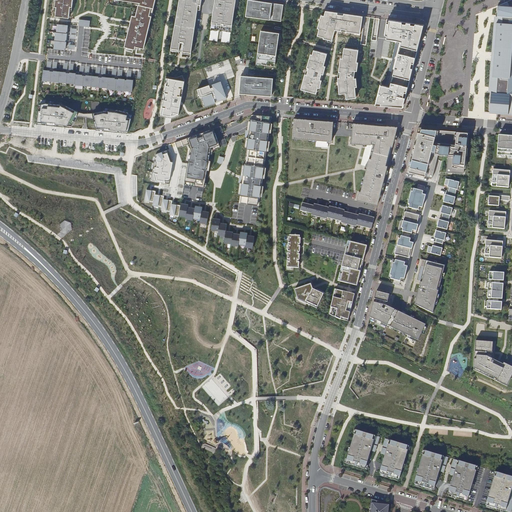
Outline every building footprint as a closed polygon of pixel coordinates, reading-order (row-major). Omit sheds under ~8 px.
[(55,0),(55,7),(56,7),(56,12),(55,16),(69,18),(70,11),(70,7),(72,7),(72,0),(55,0)] [(144,49),(155,0),(120,0),(128,1),(132,2),(135,2),(140,3),(139,5),(138,5),(136,12),(135,16),(134,16),(132,15),(129,27),(128,31),(127,38),(126,42),(124,47),(135,49),(135,47),(144,49)] [(198,7),(200,7),(201,0),(179,0),(170,54),(178,55),(179,51),(182,52),(181,56),(190,57),(197,10),(198,7)] [(231,32),(235,0),(214,0),(210,29),(218,31),(222,31),(231,32)] [(252,0),(250,0),(250,2),(247,2),(246,14),(248,14),(248,16),(278,21),(278,19),(281,19),(283,5),(252,0)] [(489,113),(511,115),(511,6),(509,6),(507,1),(498,6),(497,16),(497,17),(500,17),(496,60),(493,60),(491,85),(494,86),(494,92),(491,92),(489,113)] [(322,20),(319,19),(317,28),(319,29),(317,34),(319,35),(323,36),(323,38),(323,39),(327,40),(331,41),(335,30),(360,34),(362,20),(360,20),(360,16),(343,14),(343,16),(337,15),(337,13),(325,11),(324,16),(322,20)] [(491,92),(494,92),(494,86),(491,85),(493,60),(496,60),(500,17),(497,17),(497,16),(494,16),(488,92),(491,92)] [(423,25),(387,20),(385,32),(387,32),(387,35),(386,39),(396,41),(401,42),(389,90),(386,89),(387,86),(380,85),(376,105),(402,107),(423,25)] [(68,25),(57,24),(56,32),(66,33),(67,32),(68,25)] [(217,41),(218,31),(210,29),(209,40),(217,41)] [(231,32),(222,31),(221,42),(229,43),(231,32)] [(279,33),(261,31),(260,37),(261,38),(261,42),(259,41),(256,61),(258,62),(258,64),(272,66),(273,64),(274,64),(279,33)] [(56,32),(55,32),(55,41),(66,42),(66,40),(67,40),(67,33),(66,33),(56,32)] [(55,41),(54,49),(65,50),(65,48),(66,48),(66,42),(55,41)] [(345,94),(345,99),(353,98),(353,95),(355,94),(355,87),(354,84),(356,84),(356,78),(353,79),(354,71),(355,67),(357,68),(358,63),(356,62),(358,50),(345,48),(344,53),(343,53),(342,59),(341,62),(339,62),(338,72),(339,72),(338,78),(337,78),(338,88),(340,88),(340,92),(340,94),(345,94)] [(326,54),(313,50),(312,55),(310,60),(308,59),(306,68),(308,68),(306,75),(304,74),(302,82),(304,83),(303,88),(302,90),(311,93),(312,91),(316,92),(317,88),(319,88),(321,80),(319,80),(321,74),(323,74),(324,70),(322,69),(323,66),(326,54)] [(42,81),(50,82),(51,71),(50,71),(50,70),(43,70),(42,81)] [(51,71),(50,82),(59,82),(60,71),(53,71),(53,72),(51,71)] [(60,71),(59,82),(67,83),(68,73),(66,73),(66,72),(60,71)] [(68,73),(67,83),(75,84),(76,74),(76,73),(69,72),(69,73),(68,73)] [(75,84),(75,85),(83,86),(84,76),(82,75),(76,74),(75,84)] [(83,86),(91,87),(92,76),(86,75),(86,76),(84,76),(83,86)] [(166,76),(159,116),(172,118),(178,116),(184,81),(182,75),(176,77),(166,76)] [(91,87),(99,87),(100,77),(98,77),(99,76),(92,76),(91,87)] [(272,78),(240,76),(239,94),(271,96),(272,78)] [(100,77),(99,87),(107,88),(108,77),(102,77),(100,77)] [(107,89),(116,90),(117,79),(115,79),(115,78),(108,77),(107,88),(107,89)] [(116,90),(124,91),(125,80),(125,79),(118,78),(118,79),(117,79),(116,90)] [(125,80),(124,91),(132,92),(133,80),(127,79),(127,80),(125,80)] [(202,97),(205,106),(227,98),(220,81),(209,85),(197,89),(199,94),(200,97),(202,97)] [(39,105),(37,124),(71,128),(77,117),(85,117),(93,119),(96,130),(128,133),(131,119),(127,118),(128,113),(116,110),(116,112),(109,111),(103,111),(92,113),(84,113),(77,112),(66,106),(65,108),(60,105),(45,103),(39,105)] [(240,194),(239,203),(259,206),(260,197),(262,186),(263,178),(264,167),(267,151),(268,141),(269,133),(270,123),(271,117),(253,115),(251,116),(250,121),(249,131),(247,130),(246,130),(245,137),(246,137),(248,138),(247,147),(244,165),(243,176),(241,176),(240,176),(239,183),(240,183),(242,183),(240,194)] [(332,141),(333,128),(333,122),(294,118),(292,138),(316,140),(316,146),(328,147),(328,141),(332,141)] [(377,205),(397,127),(353,123),(351,143),(366,144),(361,165),(367,166),(360,192),(359,191),(357,199),(377,205)] [(214,129),(216,135),(223,132),(221,126),(214,129)] [(214,129),(175,142),(177,148),(187,145),(189,144),(190,149),(188,160),(184,185),(191,186),(197,187),(204,188),(205,183),(207,170),(209,160),(210,154),(210,151),(213,150),(220,147),(218,141),(216,135),(214,129)] [(412,156),(408,172),(432,178),(438,154),(448,155),(446,172),(464,174),(468,133),(421,129),(418,135),(416,142),(414,142),(411,156),(412,156)] [(511,136),(499,135),(497,155),(511,155),(511,136)] [(225,139),(218,141),(220,147),(227,145),(225,139)] [(156,154),(151,181),(169,184),(173,161),(169,149),(156,154)] [(509,188),(509,179),(510,171),(493,169),(491,186),(509,188)] [(448,192),(455,194),(457,190),(459,182),(446,179),(444,185),(448,186),(447,187),(449,188),(448,192)] [(356,194),(314,183),(312,189),(354,200),(356,194)] [(301,197),(307,198),(310,189),(303,187),(301,197)] [(410,204),(409,207),(412,208),(417,209),(422,211),(426,192),(421,191),(417,189),(414,189),(413,192),(411,191),(408,204),(410,204)] [(169,215),(179,216),(181,205),(172,204),(172,201),(163,199),(164,196),(155,194),(156,191),(146,190),(144,201),(153,202),(153,205),(162,207),(161,210),(170,212),(169,215)] [(455,197),(455,194),(448,192),(447,195),(445,195),(443,202),(454,205),(455,197)] [(499,206),(499,200),(509,201),(510,196),(499,195),(499,197),(489,196),(488,205),(499,206)] [(188,207),(188,204),(181,203),(179,215),(186,217),(186,219),(193,220),(193,218),(200,219),(200,223),(207,224),(209,212),(202,211),(203,207),(196,206),(195,208),(188,207)] [(303,203),(300,210),(312,213),(314,206),(314,205),(303,203)] [(319,217),(322,206),(314,204),(314,205),(314,206),(312,213),(311,215),(319,217)] [(329,208),(322,206),(319,217),(326,219),(327,217),(329,208)] [(337,208),(329,206),(329,208),(327,217),(334,219),(337,208)] [(443,214),(442,217),(449,219),(450,215),(451,216),(453,208),(443,206),(441,213),(443,214)] [(342,221),(344,211),(345,210),(337,208),(334,219),(341,221),(342,221)] [(401,259),(404,259),(404,257),(410,258),(414,239),(409,238),(404,237),(406,232),(410,233),(416,235),(420,216),(415,214),(416,212),(414,211),(413,214),(411,213),(412,210),(407,209),(406,212),(405,212),(401,228),(403,228),(402,231),(403,231),(401,236),(400,239),(399,238),(395,255),(394,258),(399,259),(400,256),(402,256),(401,259)] [(349,225),(351,213),(344,211),(342,221),(341,221),(341,223),(349,225)] [(505,229),(505,221),(506,212),(489,211),(487,228),(505,229)] [(349,225),(356,227),(357,225),(356,225),(359,215),(351,213),(349,225)] [(364,227),(367,215),(359,214),(359,215),(356,225),(357,225),(364,227)] [(371,229),(374,217),(367,215),(364,227),(371,229)] [(449,219),(442,217),(441,220),(439,220),(437,227),(447,230),(449,222),(448,222),(449,219)] [(220,219),(213,218),(211,230),(219,231),(218,235),(225,236),(224,243),(232,244),(231,245),(239,246),(239,244),(246,245),(246,247),(253,248),(255,236),(247,235),(248,233),(241,232),(240,234),(233,233),(233,232),(226,231),(227,224),(220,223),(220,219)] [(446,233),(436,231),(434,238),(437,239),(436,242),(443,244),(444,241),(445,241),(446,233)] [(287,267),(299,268),(299,262),(298,262),(298,260),(299,260),(300,254),(299,254),(299,252),(300,252),(300,246),(299,246),(299,244),(300,244),(300,238),(300,235),(289,235),(289,237),(288,237),(288,243),(289,243),(289,245),(288,245),(288,251),(288,253),(287,253),(287,259),(288,259),(288,261),(287,261),(287,267)] [(393,254),(395,255),(399,238),(400,239),(401,236),(397,235),(393,254)] [(501,259),(503,242),(486,240),(484,257),(501,259)] [(357,286),(367,246),(348,241),(338,281),(357,286)] [(442,248),(443,244),(436,242),(435,246),(433,246),(432,247),(429,246),(427,252),(441,256),(443,248),(442,248)] [(433,313),(445,265),(421,259),(419,266),(424,267),(419,287),(420,287),(420,289),(419,289),(415,304),(433,313)] [(404,282),(408,263),(403,262),(399,261),(395,260),(395,263),(393,263),(390,275),(391,276),(391,279),(394,280),(393,284),(395,284),(395,283),(396,280),(400,281),(404,282)] [(504,281),(504,273),(489,272),(489,274),(489,280),(494,280),(500,280),(504,281)] [(502,299),(503,284),(500,283),(494,283),(488,283),(488,288),(488,293),(487,298),(493,298),(499,299),(502,299)] [(317,308),(324,293),(316,289),(316,290),(312,289),(311,284),(294,289),(298,300),(317,308)] [(348,321),(355,294),(337,290),(335,298),(334,297),(331,307),(333,308),(331,315),(339,319),(348,321)] [(387,302),(389,294),(376,291),(374,299),(376,299),(387,302)] [(501,310),(502,302),(499,302),(492,301),(487,301),(487,306),(487,309),(501,310)] [(426,324),(387,305),(386,305),(375,302),(374,302),(370,317),(418,340),(426,324)] [(476,340),(473,369),(507,386),(511,375),(511,366),(494,358),(495,342),(476,340)] [(357,430),(355,430),(354,434),(350,448),(349,452),(347,459),(346,463),(345,463),(348,464),(363,468),(365,469),(365,468),(366,465),(368,458),(369,455),(370,451),(375,452),(380,437),(373,435),(370,434),(361,431),(357,430)] [(391,440),(385,438),(380,453),(385,455),(384,459),(383,462),(379,473),(381,474),(397,478),(399,479),(402,467),(403,464),(408,450),(409,446),(407,445),(403,444),(395,442),(391,440)] [(426,451),(424,450),(424,451),(423,454),(419,468),(417,472),(414,484),(416,484),(431,489),(433,489),(439,471),(444,472),(448,457),(441,455),(438,454),(429,452),(426,451)] [(460,461),(453,459),(449,474),(453,475),(452,478),(451,482),(448,494),(450,494),(465,499),(467,499),(477,466),(476,466),(472,465),(463,462),(460,461)] [(483,468),(477,466),(467,499),(467,500),(473,502),(483,468)] [(486,505),(496,472),(490,470),(479,504),(485,506),(486,505)] [(498,472),(496,472),(486,505),(488,505),(503,510),(509,511),(510,511),(511,507),(511,476),(510,476),(501,473),(498,472)] [(388,504),(371,499),(369,511),(388,511),(387,511),(388,504)]
